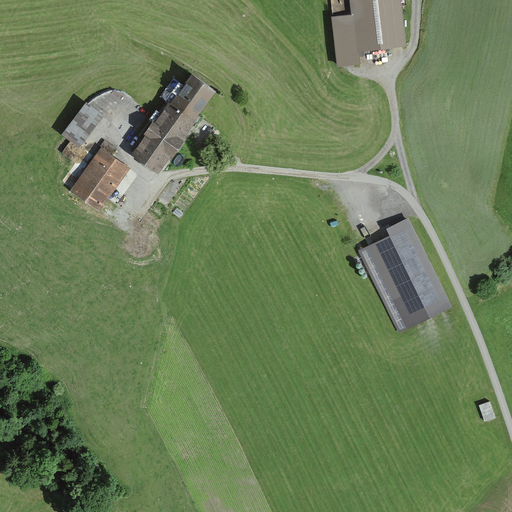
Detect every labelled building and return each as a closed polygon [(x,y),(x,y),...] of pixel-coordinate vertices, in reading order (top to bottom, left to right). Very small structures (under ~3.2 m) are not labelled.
[(355,0),(362,49),(404,44),(398,0),(355,0)] [(190,120),(194,114),(212,90),(191,74),(169,104),(190,120)] [(68,138),(77,144),(100,114),(85,103),(62,133),(68,138)] [(180,139),(179,139),(190,124),(192,121),(190,120),(169,104),(167,103),(153,123),(152,122),(144,132),(145,133),(131,152),(136,155),(146,163),(152,167),(156,170),(169,153),(170,154),(180,139)] [(95,207),(97,203),(124,166),(110,155),(114,149),(103,140),(93,154),(98,158),(87,172),(73,191),(95,207)] [(399,327),(448,304),(408,220),(390,228),(394,235),(363,250),(399,327)] [(488,419),(494,417),(488,401),(485,402),(478,404),(483,420),(488,419)]
